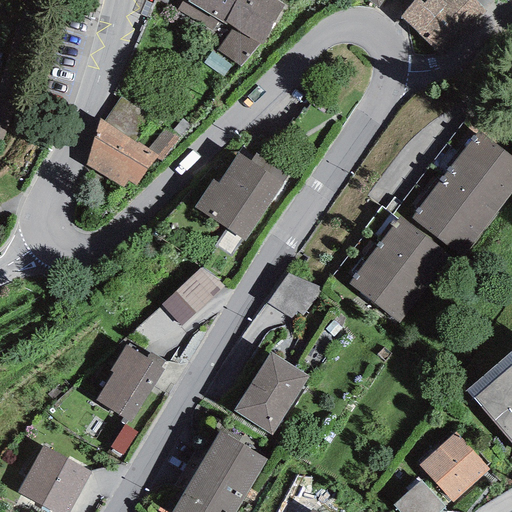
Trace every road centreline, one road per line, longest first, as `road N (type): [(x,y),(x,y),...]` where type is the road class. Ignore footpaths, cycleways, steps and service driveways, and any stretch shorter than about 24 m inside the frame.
road 1 (tertiary): [(116,511),(393,71)]
road 2 (tertiary): [(393,71),(378,33),(336,27),(97,249),(62,253),(50,239)]
road 3 (tertiary): [(50,239),(45,208),(89,103),(118,0)]
road 4 (residential): [(393,71),(438,68),(511,6)]
